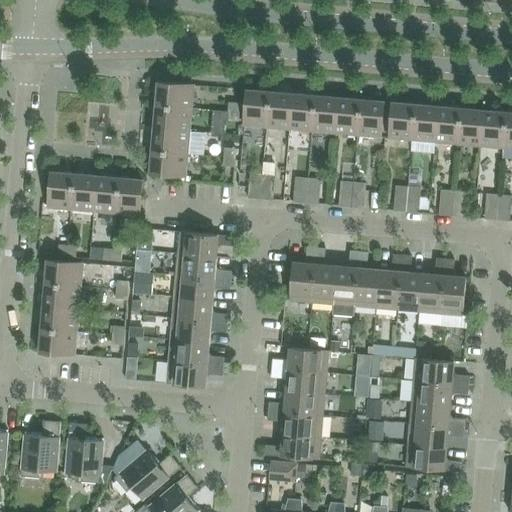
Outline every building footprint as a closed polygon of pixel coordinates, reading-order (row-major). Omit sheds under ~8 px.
[(158,82),(156,105),(192,108),(194,85),(158,82)] [(267,128),(270,92),(247,90),(243,126),(267,128)] [(270,92),(267,128),(289,130),(292,94),(270,92)] [(292,94),(289,130),(312,132),(315,96),(292,94)] [(338,98),(315,96),(312,132),(335,134),(338,98)] [(338,98),(335,134),(358,136),(361,100),(338,98)] [(361,100),(358,136),(381,138),(384,102),(361,100)] [(229,103),(228,112),(240,113),(240,104),(229,103)] [(412,140),(415,105),(392,103),(389,138),(412,140)] [(156,105),(154,128),(190,131),(192,108),(156,105)] [(412,140),(435,142),(438,107),(415,105),(412,140)] [(438,107),(435,142),(458,144),(461,109),(438,107)] [(458,144),(480,146),(484,111),(461,109),(458,144)] [(506,113),(484,111),(480,146),(503,148),(506,113)] [(227,121),(239,122),(240,113),(228,112),(227,121)] [(511,113),(506,113),(503,148),(511,149),(511,113)] [(154,128),(152,151),(188,154),(190,131),(154,128)] [(224,157),(236,158),(236,149),(225,148),(224,157)] [(188,154),(152,151),(150,174),(186,177),(188,154)] [(223,166),(235,167),(236,158),(224,157),(223,166)] [(48,208),(71,210),(75,174),(51,172),(48,208)] [(248,198),(260,199),(263,174),(250,173),(248,198)] [(71,210),(94,212),(97,176),(75,174),(71,210)] [(260,199),(273,200),(275,175),(263,174),(260,199)] [(94,212),(117,214),(120,178),(97,176),(94,212)] [(293,202),(306,203),(308,178),(296,177),(293,202)] [(120,178),(117,214),(140,216),(143,180),(120,178)] [(306,203),(318,204),(321,179),(308,178),(306,203)] [(339,206),(351,207),(354,182),(341,181),(339,206)] [(354,182),(351,207),(364,208),(366,183),(354,182)] [(394,211),(406,212),(408,187),(396,186),(394,211)] [(406,212),(419,213),(421,188),(408,187),(406,212)] [(439,215),(452,216),(454,191),(441,190),(439,215)] [(454,191),(452,216),(464,217),(466,192),(454,191)] [(484,219),(497,220),(499,195),(486,194),(484,219)] [(499,195),(497,220),(509,221),(511,196),(499,195)] [(180,232),(178,254),(216,257),(217,245),(234,246),(235,236),(180,232)] [(58,256),(67,257),(68,245),(59,245),(58,256)] [(67,257),(76,258),(77,246),(68,245),(67,257)] [(290,301),(312,302),(316,248),(307,247),(306,264),(293,263),(290,301)] [(312,302),(333,304),(337,266),(324,265),(325,248),(316,248),(312,302)] [(104,260),(113,261),(114,249),(105,249),(104,260)] [(113,261),(122,262),(123,250),(114,249),(113,261)] [(333,304),(355,306),(359,251),(350,251),(349,268),(337,266),(333,304)] [(355,306),(376,308),(380,270),(367,269),(368,252),(359,251),(355,306)] [(178,254),(177,275),(231,280),(232,271),(215,270),(216,257),(178,254)] [(376,308),(398,310),(402,255),(393,254),(392,271),(380,270),(376,308)] [(398,310),(419,312),(423,274),(410,273),(412,256),(402,255),(398,310)] [(419,312),(441,314),(446,259),(439,258),(437,275),(423,274),(419,312)] [(446,259),(441,314),(463,316),(466,278),(453,277),(455,260),(446,259)] [(47,260),(45,284),(81,287),(83,263),(47,260)] [(177,275),(175,297),(212,300),(214,288),(230,289),(231,280),(177,275)] [(117,290),(128,291),(129,282),(117,281),(117,290)] [(45,284),(43,306),(79,309),(81,287),(45,284)] [(116,299),(127,300),(128,291),(117,290),(116,299)] [(175,297),(173,318),(227,323),(228,314),(211,313),(212,300),(175,297)] [(43,306),(41,329),(77,332),(79,309),(43,306)] [(173,318),(171,340),(209,343),(210,331),(227,332),(227,323),(173,318)] [(113,335),(124,336),(125,327),(113,326),(113,335)] [(77,332),(41,329),(39,352),(75,355),(77,332)] [(124,336),(113,335),(112,344),(123,345),(124,336)] [(171,340),(169,362),(224,366),(225,357),(208,356),(209,343),(171,340)] [(273,359),(272,368),(327,373),(329,351),(291,347),(290,361),(273,359)] [(416,358),(414,380),(469,385),(469,376),(452,375),(454,361),(416,358)] [(224,366),(169,362),(167,384),(205,387),(206,374),(223,375),(224,366)] [(288,379),(287,391),(325,395),(327,373),(272,368),(271,377),(288,379)] [(414,380),(412,402),(450,406),(451,393),(468,394),(469,385),(414,380)] [(323,416),(325,395),(287,391),(286,404),(269,402),(268,411),(323,416)] [(410,423),(465,428),(466,419),(449,418),(450,406),(412,402),(410,423)] [(321,437),(323,416),(268,411),(268,420),(285,422),(283,434),(321,437)] [(44,421),(43,433),(25,432),(21,476),(39,478),(40,471),(56,472),(61,422),(44,421)] [(83,474),(82,482),(105,484),(115,457),(102,456),(104,439),(86,437),(87,424),(70,423),(66,473),(83,474)] [(465,428),(410,423),(408,445),(446,448),(447,436),(464,437),(465,428)] [(0,474),(4,475),(8,430),(0,429),(0,474)] [(321,437),(283,434),(282,447),(265,445),(265,455),(319,460),(321,437)] [(362,441),(351,440),(350,451),(361,452),(362,441)] [(446,448),(408,445),(406,467),(461,472),(462,462),(445,461),(446,448)] [(149,449),(115,477),(126,491),(132,487),(143,500),(181,467),(171,455),(161,463),(149,449)] [(298,464),(271,461),(269,479),(296,482),(298,464)] [(149,507),(152,511),(196,511),(200,509),(188,495),(198,487),(187,475),(149,507)] [(293,511),(295,499),(288,498),(285,511),(272,510),(271,511),(293,511)] [(302,511),(301,500),(295,499),(293,511),(302,511)] [(336,511),(338,503),(331,502),(328,511),(336,511)] [(336,511),(345,511),(344,503),(338,503),(336,511)]
